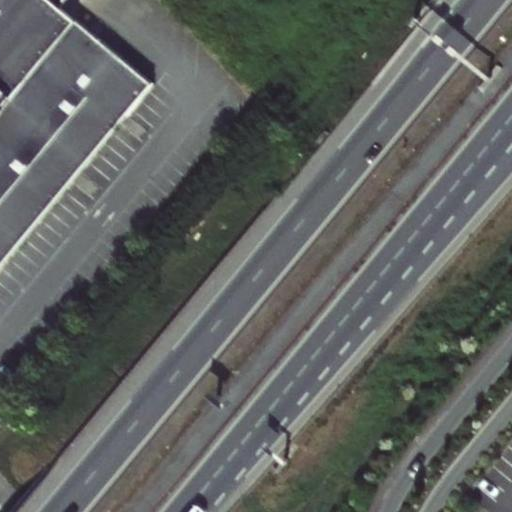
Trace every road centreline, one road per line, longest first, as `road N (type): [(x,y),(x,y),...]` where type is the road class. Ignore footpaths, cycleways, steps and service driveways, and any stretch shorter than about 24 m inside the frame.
road 1 (motorway): [(484,0),(62,511)]
road 2 (motorway): [(185,511),(430,215)]
road 3 (tertiary): [(511,346),(422,454),(388,511)]
road 4 (tertiary): [(429,511),(511,405)]
road 5 (motorway): [(430,215),(511,116)]
